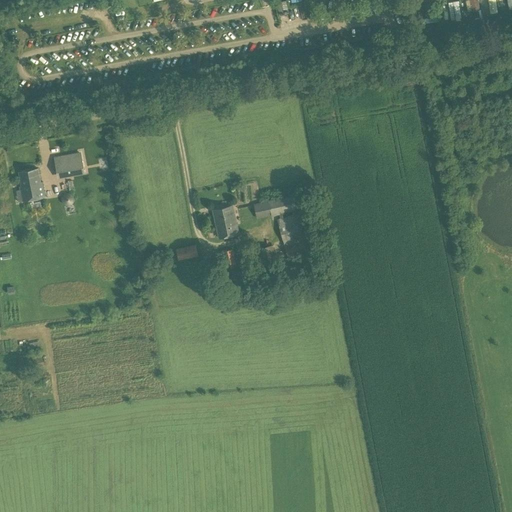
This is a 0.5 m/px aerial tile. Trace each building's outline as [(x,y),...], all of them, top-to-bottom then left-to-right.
[(489,15),(487,0),(475,0),(476,16),(489,15)] [(488,0),(489,13),(498,12),(497,0),(488,0)] [(450,20),(461,20),(460,1),(449,1),(450,20)] [(58,177),(68,175),(66,163),(81,160),(79,151),(54,155),(58,177)] [(41,182),(39,168),(20,172),(22,186),(20,187),(20,190),(17,191),(19,201),(46,196),(43,182),(41,182)] [(61,199),(61,200),(61,201),(61,202),(62,202),(62,203),(62,204),(63,204),(63,205),(64,205),(65,205),(65,206),(66,206),(67,206),(68,206),(69,206),(70,206),(71,206),(71,205),(72,205),(72,204),(73,204),(73,203),(74,203),(74,202),(74,201),(75,200),(75,199),(75,198),(74,198),(74,197),(74,196),(73,196),(73,195),(73,194),(72,194),(71,193),(70,193),(69,193),(68,192),(67,192),(67,193),(66,193),(65,193),(64,193),(64,194),(63,194),(63,195),(62,195),(62,196),(61,196),(61,197),(61,198),(61,199)] [(257,219),(303,209),(299,193),(253,203),(257,219)] [(233,205),(212,209),(218,239),(239,234),(233,205)] [(288,258),(313,251),(302,212),(277,219),(288,258)] [(178,260),(198,256),(195,245),(176,249),(178,260)] [(225,269),(236,267),(233,249),(222,251),(225,269)] [(22,371),(44,366),(38,341),(29,343),(31,353),(19,356),(22,371)]
